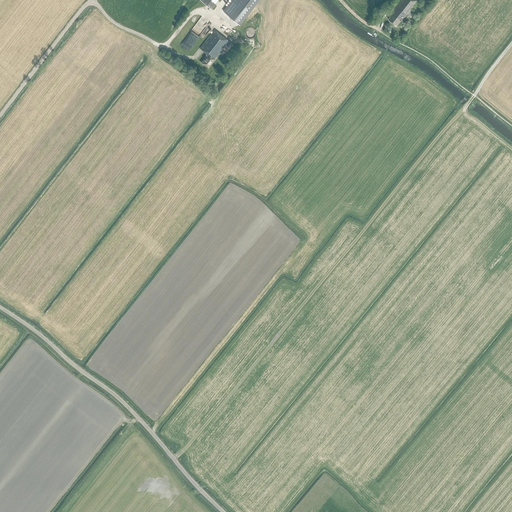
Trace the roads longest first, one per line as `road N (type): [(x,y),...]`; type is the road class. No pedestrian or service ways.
road 1 (track): [(223,511),(117,396),(0,307)]
road 2 (track): [(0,115),(91,0)]
